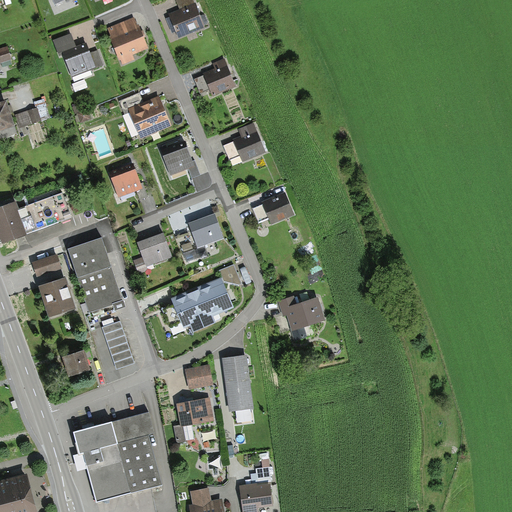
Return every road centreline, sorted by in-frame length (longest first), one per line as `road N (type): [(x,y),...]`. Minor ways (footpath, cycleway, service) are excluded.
road 1 (residential): [(143,0),(258,287),(246,315),(214,343),(42,414)]
road 2 (secondary): [(0,299),(42,414)]
